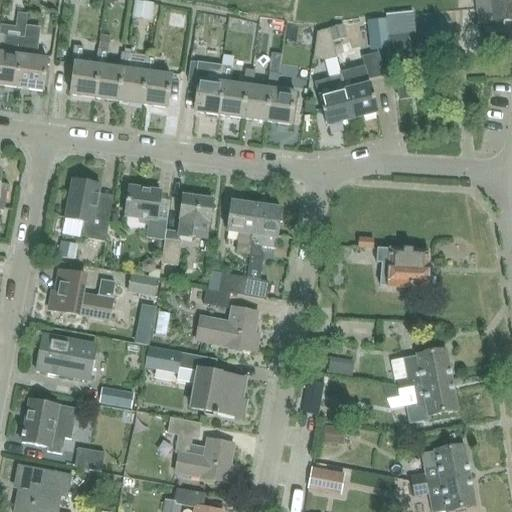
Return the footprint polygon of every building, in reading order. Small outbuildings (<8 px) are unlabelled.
[(511,0),(475,0),(478,23),(484,22),(487,48),(511,45),(511,0)] [(153,4),(134,1),(132,18),(151,21),(153,4)] [(384,17),(384,20),(387,49),(388,57),(414,55),(410,14),(384,17)] [(384,20),(366,21),(369,51),(387,49),(384,20)] [(23,40),(20,39),(17,58),(21,58),(16,90),(42,93),(46,62),(33,60),(34,52),(37,52),(40,28),(25,26),(23,40)] [(340,28),(330,30),(333,42),(343,40),(340,28)] [(326,62),(336,59),(329,31),(317,34),(313,61),(326,62)] [(110,37),(100,35),(98,50),(108,52),(110,37)] [(0,87),(16,90),(21,58),(17,58),(20,39),(4,37),(0,36),(0,87)] [(206,47),(194,46),(193,59),(204,61),(206,47)] [(98,68),(94,68),(80,66),(82,49),(73,48),(70,65),(74,66),(70,97),(94,100),(98,68)] [(122,72),(118,71),(104,69),(106,53),(97,51),(94,68),(98,68),(94,100),(118,104),(122,72)] [(142,107),(147,75),(142,74),(144,58),(121,55),(118,71),(122,72),(118,104),(142,107)] [(339,75),(339,77),(344,93),(351,121),(376,115),(373,102),(374,101),(373,98),(372,98),(367,81),(383,77),(377,55),(361,59),(364,68),(339,75)] [(222,56),(221,67),(232,68),(233,58),(222,56)] [(271,57),(268,75),(278,76),(280,58),(271,57)] [(144,58),(142,74),(147,75),(142,107),(166,110),(170,79),(151,76),(153,59),(144,58)] [(222,85),(219,85),(204,82),(206,66),(197,65),(194,82),(198,82),(193,114),(217,117),(222,85)] [(246,88),(242,88),(228,86),(230,69),(221,68),(219,85),(222,85),(217,117),(242,121),(246,88)] [(270,92),(266,91),(252,89),(254,73),(245,71),(242,88),(246,88),(242,121),(266,124),(270,92)] [(268,75),(266,91),(270,92),(266,124),(290,128),(294,95),(275,93),(278,76),(268,75)] [(351,121),(344,93),(339,77),(328,80),(315,84),(319,99),(322,112),(321,112),(322,115),(323,115),(326,128),(351,121)] [(399,101),(411,99),(409,84),(397,85),(399,101)] [(99,187),(71,182),(64,220),(83,223),(81,231),(88,240),(104,243),(110,208),(112,197),(98,194),(99,187)] [(164,242),(165,231),(166,223),(156,222),(160,194),(128,190),(124,218),(148,221),(146,239),(164,242)] [(179,220),(180,220),(178,232),(165,231),(164,242),(161,266),(177,268),(181,243),(178,242),(178,238),(206,242),(208,225),(211,201),(182,197),(179,220)] [(249,257),(255,207),(231,204),(227,234),(238,235),(235,255),(249,257)] [(280,210),(255,207),(249,257),(246,280),(244,297),(264,301),(267,285),(259,283),(263,257),(260,257),(261,248),(275,250),(280,210)] [(372,250),(373,241),(359,240),(359,249),(372,250)] [(75,249),(59,247),(57,258),(73,261),(75,249)] [(377,264),(380,265),(379,288),(388,288),(387,290),(427,293),(429,265),(426,264),(427,252),(378,249),(377,264)] [(154,261),(148,260),(141,264),(141,270),(145,273),(150,274),(155,271),(156,266),(154,261)] [(87,279),(84,278),(59,274),(55,295),(50,294),(47,312),(109,323),(114,300),(112,300),(115,284),(101,282),(97,298),(84,295),(87,279)] [(158,279),(130,274),(127,294),(155,299),(158,279)] [(244,297),(246,280),(211,274),(207,290),(244,297)] [(227,309),(229,296),(205,292),(203,305),(227,309)] [(257,315),(231,310),(229,309),(227,323),(199,318),(194,342),(254,353),(257,336),(253,335),(257,315)] [(410,336),(411,313),(383,311),(382,334),(410,336)] [(98,345),(42,335),(34,374),(90,384),(98,345)] [(216,362),(148,349),(144,370),(177,376),(176,382),(193,386),(189,409),(212,414),(242,419),(245,402),(241,401),(244,380),(213,375),(216,362)] [(395,383),(397,393),(412,389),(422,387),(450,381),(444,351),(416,356),(416,358),(402,361),(406,381),(395,383)] [(354,362),(330,359),(328,373),(351,377),(354,362)] [(429,421),(428,417),(456,411),(450,381),(422,387),(412,389),(397,393),(399,403),(404,402),(408,425),(429,421)] [(306,382),(301,414),(318,417),(323,384),(306,382)] [(134,395),(101,389),(98,404),(131,410),(134,395)] [(56,406),(56,408),(28,403),(20,444),(47,449),(46,453),(60,456),(63,439),(71,441),(76,409),(56,406)] [(205,448),(190,445),(191,440),(197,441),(200,425),(170,420),(167,436),(178,437),(175,455),(177,455),(174,474),(200,479),(230,485),(233,468),(229,467),(233,446),(207,441),(205,448)] [(345,429),(323,427),(322,444),(343,446),(345,429)] [(409,477),(411,488),(468,477),(462,447),(434,452),(435,453),(420,456),(423,475),(409,477)] [(101,473),(104,456),(78,451),(75,469),(101,473)] [(55,511),(57,502),(65,503),(70,478),(16,468),(13,482),(18,483),(12,511),(55,511)] [(345,474),(311,468),(307,490),(341,496),(345,474)] [(452,511),(474,508),(468,477),(411,488),(413,499),(427,496),(430,511),(452,511)] [(180,511),(181,506),(194,509),(193,511),(215,511),(203,510),(206,495),(176,489),(174,502),(164,500),(162,511),(180,511)]
